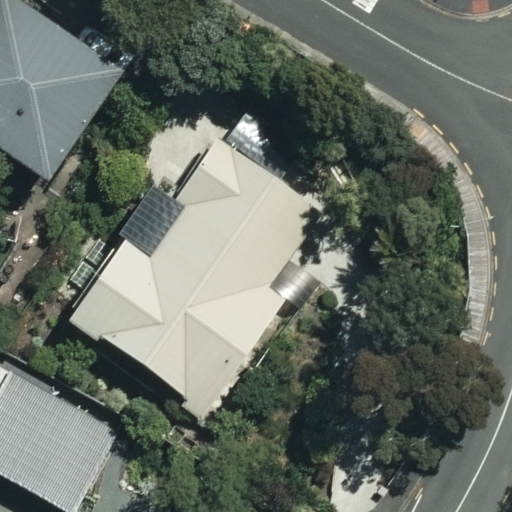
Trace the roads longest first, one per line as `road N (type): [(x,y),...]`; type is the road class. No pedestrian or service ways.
road 1 (residential): [(511,126),(320,0)]
road 2 (residential): [(455,511),(511,392)]
